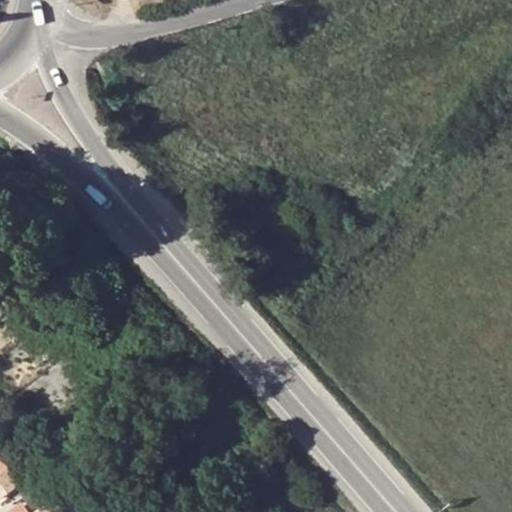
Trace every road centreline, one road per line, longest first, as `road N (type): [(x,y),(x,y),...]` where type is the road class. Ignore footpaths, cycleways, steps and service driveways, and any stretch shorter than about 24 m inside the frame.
road 1 (tertiary): [(393,511),(135,210)]
road 2 (unclassified): [(248,0),(107,37),(68,31),(42,10)]
road 3 (tertiary): [(135,210),(30,38)]
road 4 (tertiary): [(0,104),(135,210)]
